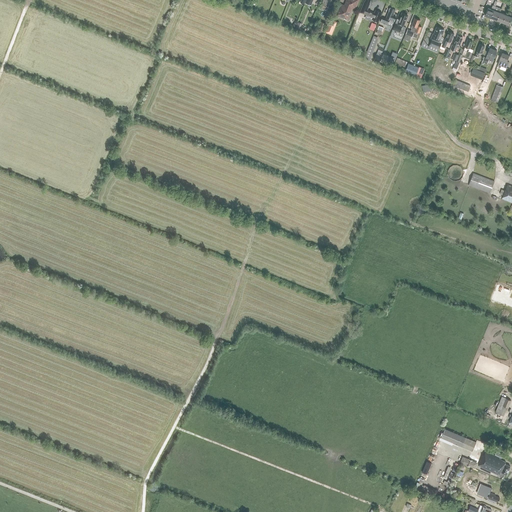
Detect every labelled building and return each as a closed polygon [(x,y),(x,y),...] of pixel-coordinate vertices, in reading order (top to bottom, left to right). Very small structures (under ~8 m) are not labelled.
[(346,0),(345,2),(346,2),(344,6),(341,5),(337,15),(347,18),(351,7),(355,9),(358,0),(346,0)] [(371,19),(374,20),(377,21),(381,12),(375,10),(374,12),(367,10),(369,3),(370,0),(365,0),(365,1),(364,1),(360,12),(372,16),(371,19)] [(485,16),(491,18),(494,10),(495,6),(492,5),(491,8),(492,8),(491,9),(488,8),(485,16)] [(386,19),(382,17),(380,22),(387,25),(387,26),(392,27),(396,17),(393,16),(394,14),(393,14),(395,9),(391,7),(391,8),(389,8),(389,10),(389,11),(389,12),(389,11),(386,19)] [(491,18),(497,20),(500,12),(501,9),(499,8),(497,11),(494,10),(491,18)] [(497,20),(503,22),(505,15),(500,12),(497,20)] [(406,21),(406,20),(406,19),(408,15),(402,13),(398,24),(395,23),(393,30),(403,34),(402,34),(403,35),(406,27),(403,26),(405,22),(406,21)] [(511,17),(505,15),(503,22),(509,25),(511,17)] [(415,31),(419,33),(421,27),(418,25),(420,20),(415,18),(412,25),(411,28),(411,29),(411,30),(414,32),(415,32),(415,31)] [(316,30),(323,33),(327,24),(320,21),(316,30)] [(430,44),(428,49),(437,52),(439,48),(441,43),(438,42),(440,36),(441,37),(442,33),(444,30),(442,29),(437,27),(434,34),(433,34),(432,36),(431,39),(432,40),(430,44)] [(414,32),(411,30),(407,29),(403,39),(409,41),(411,36),(412,37),(414,32)] [(443,43),(441,47),(445,48),(448,40),(451,42),(454,34),(448,32),(445,39),(444,39),(443,43)] [(450,49),(455,51),(457,46),(459,47),(461,41),(462,37),(458,35),(457,39),(456,39),(455,42),(454,42),(453,45),(452,45),(450,49)] [(365,56),(370,58),(378,38),(373,36),(365,56)] [(470,49),(471,45),(472,41),(468,39),(463,50),(461,49),(456,60),(459,62),(462,55),(462,54),(470,57),(472,53),(466,51),(468,48),(470,49)] [(478,57),(480,53),(482,54),(483,50),(483,49),(484,46),(480,44),(475,56),(478,57)] [(487,54),(486,58),(483,57),(481,63),(483,64),(484,62),(487,63),(489,59),(493,61),(497,51),(490,48),(487,54)] [(392,52),(388,62),(393,64),(397,54),(392,52)] [(498,62),(498,64),(506,68),(509,61),(507,61),(509,55),(507,55),(502,53),(500,59),(498,62)] [(405,68),(407,62),(397,58),(393,66),(404,71),(405,68)] [(408,63),(405,71),(416,75),(419,67),(412,65),(408,63)] [(484,79),(486,72),(474,68),(472,75),(484,79)] [(430,84),(423,85),(424,92),(431,90),(430,84)] [(503,87),(496,85),(491,99),(498,102),(503,87)] [(446,170),(446,172),(446,175),(447,177),(449,179),(451,180),(453,181),(456,180),(458,179),(460,178),(461,175),(462,173),(461,171),(460,168),(459,166),(456,165),(454,165),(451,165),(449,166),(447,168),(446,170)] [(468,185),(489,193),(494,181),(473,173),(468,185)] [(511,186),(507,184),(505,190),(501,189),(499,194),(503,195),(501,199),(511,203),(511,186)] [(505,398),(502,396),(495,412),(503,416),(507,407),(508,407),(511,400),(505,398)] [(476,442),(445,429),(441,439),(472,451),(476,442)] [(484,456),(483,455),(478,465),(503,477),(504,474),(506,475),(510,466),(505,464),(506,462),(500,459),(501,458),(486,451),(484,456)] [(422,491),(436,496),(438,490),(425,485),(422,491)] [(483,498),(483,496),(488,498),(487,500),(492,502),(492,501),(495,503),(496,501),(498,502),(499,498),(495,496),(495,495),(490,493),(489,494),(485,492),(486,489),(479,486),(478,489),(475,494),(483,498)]
